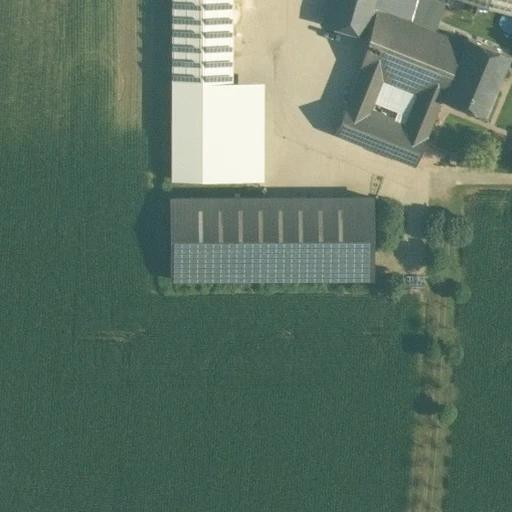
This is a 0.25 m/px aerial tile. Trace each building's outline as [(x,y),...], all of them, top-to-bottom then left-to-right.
[(232,0),(172,0),(172,80),(232,79),(232,0)] [(328,0),(323,22),(369,35),(379,0),(328,0)] [(379,0),(369,35),(360,66),(361,66),(384,75),(420,90),(442,99),(443,96),(465,42),(426,28),(430,15),(413,8),(415,0),(379,0)] [(500,18),(455,0),(436,0),(430,15),(492,39),(500,18)] [(511,0),(474,0),(511,10),(511,0)] [(511,52),(469,35),(465,42),(443,96),(486,113),(511,52)] [(384,75),(361,66),(335,132),(417,164),(427,137),(405,128),(408,121),(371,107),(384,75)] [(271,136),(274,122),(271,107),(262,95),(250,86),(235,83),(221,86),(208,95),(200,107),(197,122),(200,137),(209,149),(221,158),(236,160),(251,157),(263,149),(271,136)] [(408,121),(405,128),(427,137),(442,99),(420,90),(408,121)] [(371,197),(171,197),(171,277),(371,276),(371,197)]
